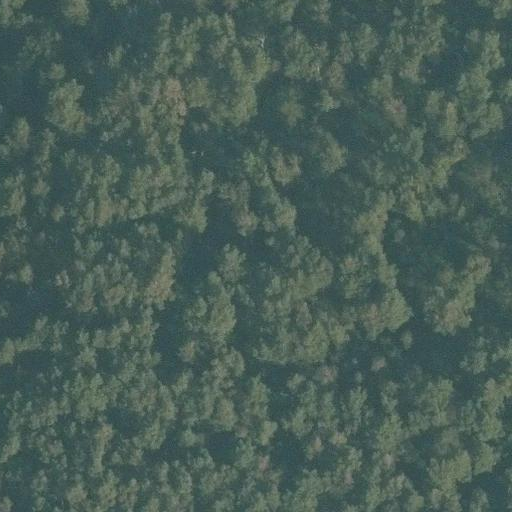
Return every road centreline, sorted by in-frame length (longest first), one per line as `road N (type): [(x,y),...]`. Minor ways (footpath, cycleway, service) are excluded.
road 1 (track): [(70,511),(95,391),(103,261),(203,0)]
road 2 (track): [(0,478),(12,458),(10,416),(36,330),(59,297),(108,162),(153,91),(170,0)]
